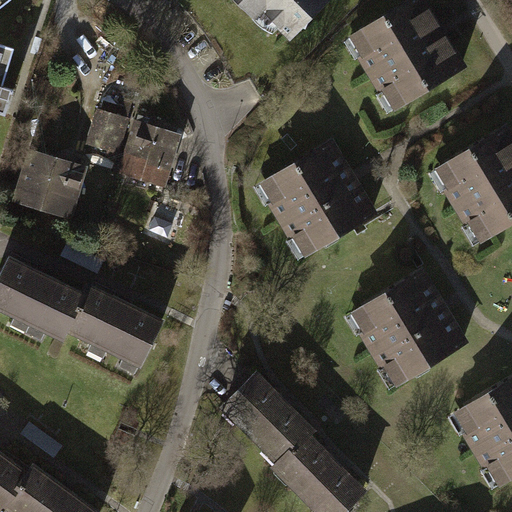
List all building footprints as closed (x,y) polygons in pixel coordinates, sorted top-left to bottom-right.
[(242,0),(278,38),(319,0),(242,0)] [(415,0),(392,0),(342,31),(386,103),(453,62),(415,0)] [(102,103),(91,140),(116,148),(127,110),(102,103)] [(138,115),(122,173),(167,185),(182,127),(138,115)] [(511,144),(497,120),(430,161),(474,232),(511,209),(511,144)] [(330,146),(263,187),(307,259),(374,218),(330,146)] [(36,147),(21,201),(67,214),(83,160),(36,147)] [(159,213),(152,231),(176,239),(182,222),(159,213)] [(0,306),(69,337),(72,330),(91,287),(11,251),(0,274),(0,306)] [(410,266),(343,307),(387,378),(454,337),(446,325),(410,266)] [(94,282),(91,287),(72,330),(153,366),(174,318),(94,282)] [(257,375),(217,409),(306,511),(336,511),(359,493),(328,457),(278,399),(257,375)] [(511,380),(455,415),(499,487),(511,479),(511,380)] [(0,511),(1,511),(5,511),(8,508),(34,468),(0,446),(0,511)] [(37,463),(34,468),(8,508),(14,511),(108,511),(110,510),(37,463)]
